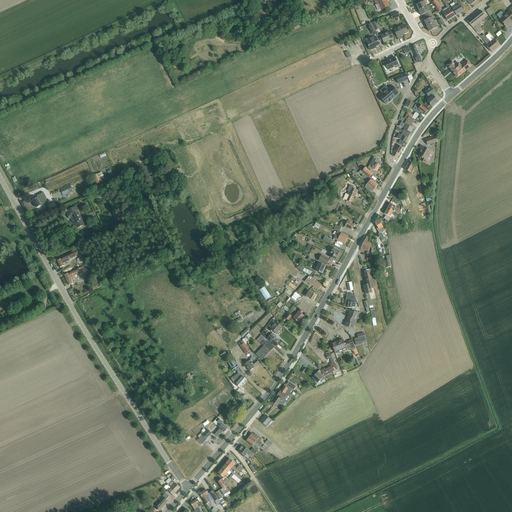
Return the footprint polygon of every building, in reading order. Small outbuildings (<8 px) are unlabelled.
[(373,0),(376,4),(378,3),(378,4),(375,5),(378,11),(381,9),(381,10),(389,6),(386,1),(387,0),(373,0)] [(416,5),(418,10),(427,7),(424,1),(425,1),(424,0),(419,0),(418,1),(419,4),(416,5)] [(444,0),(441,0),(447,8),(442,11),(443,12),(442,12),(443,14),(447,21),(455,16),(444,0)] [(452,0),(454,2),(454,3),(450,5),(453,9),(452,9),(456,15),(463,11),(459,5),(455,0),(452,0)] [(424,14),(426,17),(432,14),(430,11),(429,12),(427,7),(418,10),(421,16),(424,14)] [(491,7),(486,10),(490,16),(495,13),(491,7)] [(511,7),(509,10),(510,11),(500,19),(503,23),(502,23),(506,27),(511,21),(511,7)] [(472,27),(477,33),(479,31),(474,25),(485,16),(480,11),(467,21),(472,27)] [(424,21),(426,27),(434,23),(437,22),(436,20),(433,21),(432,17),(433,17),(432,14),(426,17),(427,20),(424,21)] [(371,32),(373,32),(374,34),(376,34),(372,23),(368,25),(371,32)] [(434,23),(426,27),(429,32),(437,28),(434,23)] [(401,36),(407,33),(404,25),(394,30),(398,40),(402,38),(401,36)] [(384,43),(385,43),(386,44),(388,43),(388,41),(391,40),(390,38),(392,37),(390,32),(381,36),(380,35),(378,34),(377,34),(380,42),(383,41),(384,43)] [(481,37),(485,41),(487,45),(486,46),(491,53),(499,46),(494,40),(489,34),(485,37),(484,35),(481,37)] [(374,48),(379,45),(376,37),(370,40),(370,41),(366,42),(370,50),(374,49),(374,48)] [(408,47),(403,49),(405,54),(410,52),(415,64),(422,61),(419,56),(415,46),(408,49),(408,47)] [(384,63),(388,71),(395,67),(396,68),(399,67),(395,57),(391,59),(391,60),(384,63)] [(457,77),(471,66),(467,61),(461,66),(458,63),(455,66),(451,61),(447,65),(457,77)] [(407,80),(405,74),(396,78),(398,84),(407,80)] [(388,89),(379,96),(386,104),(389,102),(392,100),(392,99),(395,97),(395,96),(398,93),(392,86),(388,89)] [(425,92),(427,96),(429,99),(426,101),(432,107),(438,102),(432,96),(433,96),(432,95),(435,93),(431,87),(425,92)] [(404,106),(411,109),(419,114),(420,112),(421,113),(422,112),(424,115),(427,111),(421,106),(419,108),(416,105),(414,103),(407,100),(404,106)] [(401,122),(399,126),(404,129),(411,133),(413,129),(412,128),(413,126),(410,124),(412,122),(413,123),(415,120),(409,117),(407,120),(405,123),(401,122)] [(405,143),(411,133),(404,129),(401,135),(399,134),(396,138),(399,139),(400,140),(405,143)] [(438,136),(435,137),(426,140),(427,145),(437,142),(438,142),(438,136)] [(392,156),(397,159),(402,148),(400,146),(401,145),(399,144),(392,156)] [(431,151),(422,146),(420,149),(421,150),(418,156),(422,158),(421,158),(423,159),(424,159),(426,160),(431,151)] [(381,163),(377,161),(378,160),(374,157),(368,168),(373,172),(374,170),(377,172),(381,163)] [(415,166),(417,163),(413,161),(414,160),(411,159),(405,170),(411,174),(414,170),(412,169),(414,166),(415,166)] [(366,167),(362,171),(370,177),(373,173),(366,167)] [(360,171),(359,173),(362,176),(362,177),(367,181),(369,178),(366,176),(360,171)] [(102,172),(97,175),(93,176),(97,184),(105,180),(102,172)] [(365,186),(372,192),(378,185),(371,180),(365,186)] [(346,203),(350,204),(356,190),(353,189),(353,187),(350,185),(347,191),(350,193),(349,196),(346,194),(344,199),(347,200),(346,203)] [(61,189),(63,196),(72,192),(69,186),(61,189)] [(33,200),(36,208),(42,206),(40,203),(43,201),(46,200),(43,194),(37,197),(38,198),(33,200)] [(393,212),(395,214),(398,215),(400,213),(394,210),(396,207),(390,204),(387,209),(393,212)] [(75,224),(77,228),(84,225),(76,207),(67,211),(68,211),(66,212),(69,219),(71,218),(74,225),(75,224)] [(390,217),(393,212),(387,209),(384,214),(390,217)] [(378,234),(381,240),(384,238),(381,233),(385,230),(380,223),(382,223),(380,219),(374,223),(378,230),(377,230),(379,233),(378,234)] [(335,226),(334,230),(336,231),(337,231),(341,232),(343,228),(343,227),(346,229),(347,228),(351,231),(354,225),(347,222),(346,225),(341,223),(339,227),(335,226)] [(337,231),(333,238),(337,240),(337,241),(341,243),(342,241),(345,243),(348,237),(341,234),(341,232),(337,231)] [(367,237),(363,244),(371,249),(372,252),(371,252),(372,255),(372,256),(377,255),(373,246),(373,245),(373,244),(369,242),(370,239),(367,237)] [(368,256),(372,255),(371,252),(372,252),(371,249),(363,244),(361,248),(368,252),(368,251),(369,252),(367,253),(368,256)] [(328,257),(332,259),(335,260),(337,257),(340,252),(333,248),(328,257)] [(77,252),(68,256),(57,261),(60,268),(64,266),(64,264),(70,261),(70,260),(79,256),(77,252)] [(326,266),(330,260),(321,255),(318,261),(326,266)] [(383,267),(386,266),(387,268),(391,267),(390,261),(391,261),(390,257),(387,258),(388,260),(381,262),(383,267)] [(318,263),(315,271),(322,274),(325,266),(318,263)] [(72,266),(62,271),(64,275),(74,270),(72,266)] [(313,272),(299,266),(296,268),(310,276),(313,278),(319,281),(321,278),(314,275),(316,272),(314,272),(313,272)] [(83,267),(68,274),(64,276),(69,286),(73,284),(72,281),(75,279),(73,276),(79,274),(79,275),(83,273),(82,271),(84,270),(83,267)] [(370,272),(365,273),(368,283),(366,283),(366,285),(364,286),(365,294),(369,293),(368,290),(374,288),(370,272)] [(315,280),(312,278),(309,276),(305,282),(319,290),(321,286),(314,282),(315,280)] [(290,280),(287,283),(293,290),(297,286),(290,280)] [(259,290),(266,300),(271,297),(264,287),(259,290)] [(292,297),(297,301),(302,296),(297,291),(292,297)] [(316,295),(312,293),(309,291),(306,297),(313,301),(316,295)] [(345,302),(348,302),(347,308),(352,309),(352,310),(355,310),(356,303),(353,295),(347,294),(345,302)] [(293,318),(298,323),(304,316),(301,314),(303,312),(300,310),(293,318)] [(350,311),(347,320),(354,322),(354,323),(357,315),(358,315),(359,313),(357,312),(357,313),(350,311)] [(354,322),(347,320),(347,322),(346,322),(345,326),(352,329),(354,323),(354,322)] [(272,324),(269,328),(270,329),(269,330),(272,332),(273,331),(276,334),(282,328),(276,322),(273,326),(272,324)] [(248,328),(240,335),(243,338),(250,331),(248,328)] [(358,338),(354,339),(356,345),(366,343),(364,333),(357,335),(358,338)] [(279,342),(275,338),(276,337),(274,335),(273,336),(271,334),(267,339),(275,346),(279,342)] [(257,341),(262,346),(267,341),(261,335),(257,341)] [(249,348),(246,344),(247,343),(244,339),(242,340),(242,341),(238,344),(246,354),(248,353),(251,357),(250,359),(250,360),(244,365),(249,371),(253,368),(259,363),(250,351),(248,349),(249,348)] [(343,339),(331,344),(335,354),(337,358),(338,357),(336,354),(339,353),(338,351),(346,348),(350,346),(348,342),(344,343),(343,339)] [(352,351),(354,350),(357,357),(359,356),(352,340),(348,342),(350,346),(352,351)] [(274,347),(268,342),(256,355),(262,360),(274,347)] [(334,353),(331,354),(331,355),(330,353),(329,353),(328,352),(325,354),(328,360),(332,359),(332,358),(335,357),(334,353)] [(339,373),(337,369),(334,363),(332,359),(330,360),(332,364),(330,365),(331,367),(325,370),(325,369),(321,371),(324,377),(332,372),(334,375),(339,373)] [(231,369),(233,372),(239,369),(233,360),(230,362),(233,368),(231,369)] [(323,377),(324,377),(319,370),(312,378),(318,383),(320,381),(322,382),(325,379),(323,377)] [(239,374),(232,379),(234,383),(234,384),(235,385),(236,386),(239,389),(240,388),(241,387),(243,385),(244,384),(245,382),(245,383),(246,381),(247,381),(242,376),(243,375),(240,371),(238,373),(239,374)] [(185,379),(187,382),(193,379),(192,378),(194,377),(192,374),(191,375),(189,373),(186,375),(188,377),(185,379)] [(285,384),(280,391),(287,396),(289,394),(292,389),(293,390),(296,387),(288,382),(286,385),(285,384)] [(280,391),(273,402),(278,406),(283,405),(285,402),(284,399),(287,396),(280,391)] [(221,415),(226,419),(230,413),(225,410),(221,415)] [(271,420),(266,415),(260,421),(266,426),(271,420)] [(218,418),(213,423),(216,426),(216,425),(219,429),(214,435),(217,437),(223,431),(224,433),(228,428),(222,424),(223,422),(218,418)] [(204,442),(206,440),(207,439),(206,439),(211,433),(208,430),(201,437),(199,436),(197,437),(199,439),(197,441),(201,445),(204,442)] [(252,434),(249,438),(260,447),(262,444),(261,442),(262,440),(255,435),(254,435),(252,434)] [(260,447),(249,438),(246,441),(253,446),(254,445),(258,449),(259,448),(261,450),(262,449),(263,450),(262,451),(266,455),(268,452),(267,451),(267,452),(262,448),(260,447)] [(246,454),(252,458),(255,455),(251,452),(242,446),(238,452),(244,457),(246,454)] [(233,466),(235,464),(229,460),(226,464),(231,469),(235,472),(237,470),(240,472),(243,469),(239,466),(236,469),(234,467),(234,468),(233,466)] [(226,464),(222,469),(227,473),(229,475),(231,477),(231,478),(239,484),(241,481),(234,475),(229,471),(231,469),(226,464)] [(222,469),(218,474),(223,478),(227,473),(222,469)] [(220,490),(224,495),(229,492),(222,479),(217,482),(222,489),(220,490)] [(172,480),(167,486),(166,485),(164,488),(173,496),(180,488),(172,480)] [(210,502),(206,495),(208,494),(206,490),(199,494),(206,504),(208,507),(212,505),(210,502)] [(212,491),(209,493),(215,502),(218,500),(212,491)] [(215,494),(223,507),(227,505),(218,492),(215,494)] [(156,508),(159,511),(168,501),(166,500),(169,496),(165,493),(163,496),(164,498),(156,508)] [(201,511),(198,507),(202,505),(200,503),(199,504),(196,500),(190,504),(194,510),(194,511),(201,511)]
